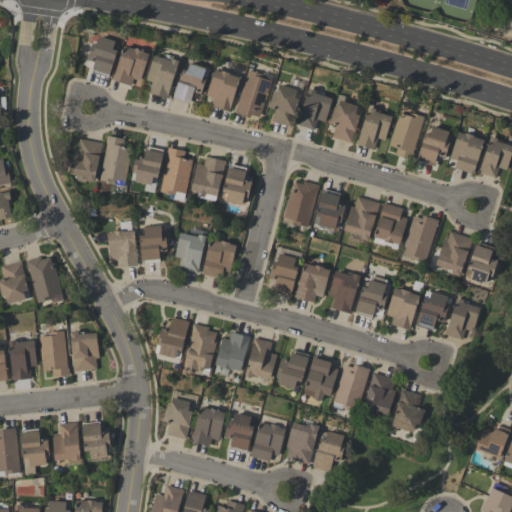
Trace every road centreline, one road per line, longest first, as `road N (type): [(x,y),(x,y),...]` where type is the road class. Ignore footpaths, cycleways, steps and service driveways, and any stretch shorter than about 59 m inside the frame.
road 1 (residential): [(42,0),(29,102),(34,161),(124,335),(140,392),(129,511)]
road 2 (secondary): [(105,0),(312,41),(511,97)]
road 3 (residential): [(91,109),(281,149),(469,207)]
road 4 (residential): [(107,301),(175,295),(426,365)]
road 5 (secondary): [(511,65),(266,0)]
road 6 (residential): [(245,313),(281,149)]
road 7 (residential): [(138,454),(290,492)]
road 8 (residential): [(0,407),(140,392)]
